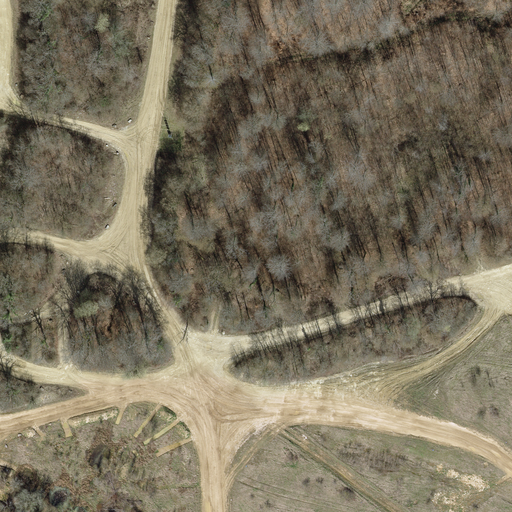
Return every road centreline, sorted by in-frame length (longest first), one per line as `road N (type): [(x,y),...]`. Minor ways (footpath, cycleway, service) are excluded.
road 1 (track): [(0,234),(135,256),(166,0)]
road 2 (track): [(511,269),(191,352),(204,393)]
road 3 (track): [(511,466),(445,432),(204,393)]
road 4 (track): [(511,270),(488,319),(447,353),(301,407)]
road 5 (track): [(0,425),(138,389),(204,393)]
road 6 (track): [(0,102),(142,150)]
road 7 (track): [(0,357),(30,372),(138,389)]
